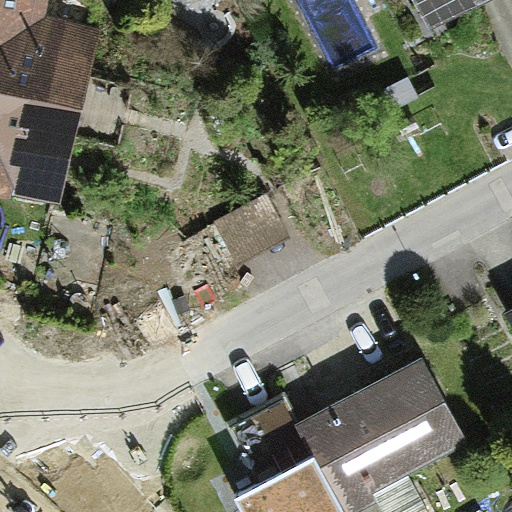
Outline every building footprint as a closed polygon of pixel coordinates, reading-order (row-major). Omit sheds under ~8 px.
[(0,0),(0,164),(20,169),(15,191),(54,199),(91,30),(42,20),(46,0),(0,0)] [(417,0),(422,9),(438,0),(465,0),(467,2),(471,0),(417,0)] [(285,234),(264,197),(225,218),(246,256),(285,234)] [(124,242),(75,231),(57,314),(106,324),(124,242)] [(420,357),(290,427),(276,400),(229,425),(259,480),(314,451),(339,498),(366,483),(369,489),(406,469),(464,438),(420,357)] [(345,511),(339,498),(314,451),(259,480),(237,491),(248,511),(345,511)]
